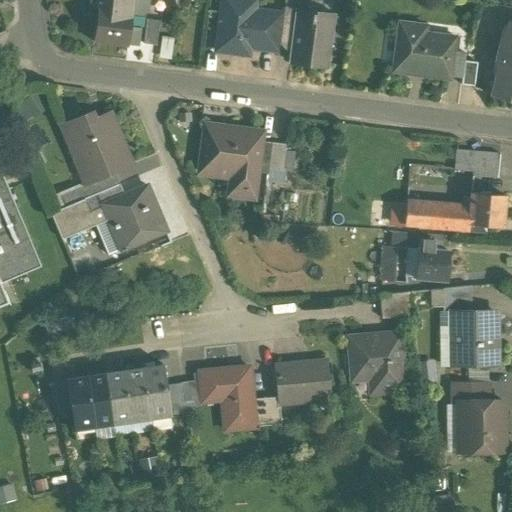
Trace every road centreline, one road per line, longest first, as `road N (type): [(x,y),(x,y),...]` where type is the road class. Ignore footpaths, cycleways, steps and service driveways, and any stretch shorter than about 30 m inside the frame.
road 1 (residential): [(141,82),(511,129)]
road 2 (residential): [(141,82),(236,327)]
road 3 (residential): [(236,327),(98,348)]
road 4 (residential): [(33,33),(52,69),(141,82)]
road 5 (residential): [(356,317),(236,327)]
